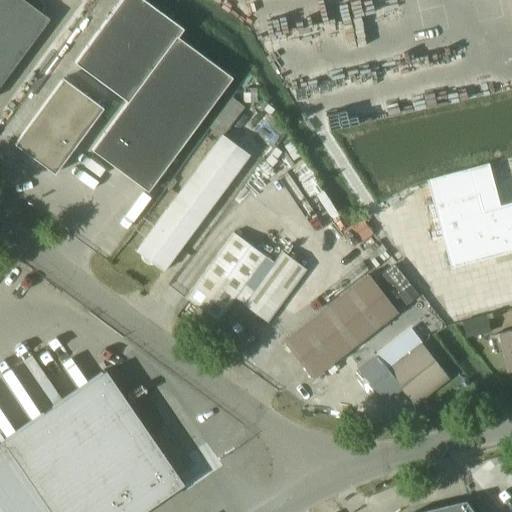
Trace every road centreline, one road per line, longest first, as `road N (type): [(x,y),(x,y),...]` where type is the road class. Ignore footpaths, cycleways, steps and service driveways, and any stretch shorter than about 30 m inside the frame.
road 1 (unclassified): [(334,480),(267,421),(0,229)]
road 2 (unclassified): [(334,480),(511,426)]
